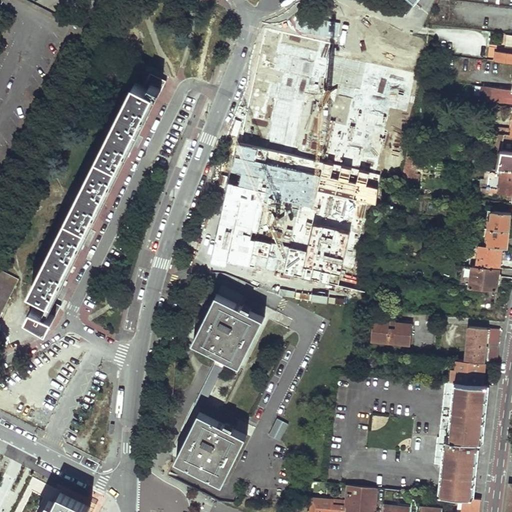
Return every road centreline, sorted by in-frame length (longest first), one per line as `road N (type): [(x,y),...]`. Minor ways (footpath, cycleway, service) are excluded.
road 1 (residential): [(361,0),(378,10),(382,28),(262,275),(237,274),(169,235)]
road 2 (residential): [(169,235),(137,357),(127,492)]
road 3 (residential): [(254,15),(169,235)]
road 4 (unknown): [(323,144),(353,166),(330,286)]
road 5 (tertiary): [(493,511),(511,376)]
